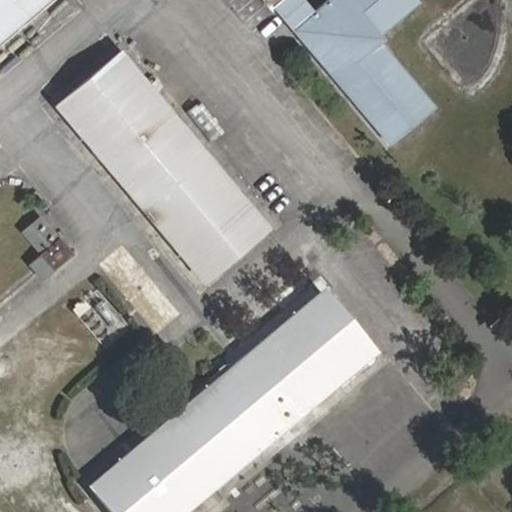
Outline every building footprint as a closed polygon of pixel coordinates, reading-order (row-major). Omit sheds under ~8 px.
[(0,0),(0,139),(112,49),(71,0),(0,0)] [(348,26),(325,0),(278,0),(267,10),(429,197),(478,156),(418,89),(462,52),(446,34),(448,21),(436,21),(420,4),(356,60),(334,40),(348,26)] [(219,316),(273,271),(293,255),(262,218),(161,100),(85,159),(134,216),(179,268),(219,316)] [(208,108),(196,115),(207,133),(219,126),(208,108)] [(39,255),(29,263),(42,279),(75,253),(42,212),(20,230),(39,255)] [(120,288),(102,271),(79,291),(94,310),(120,288)] [(242,511),(398,378),(377,355),(339,311),(108,507),(112,511),(242,511)] [(81,437),(67,445),(83,472),(97,463),(81,437)]
